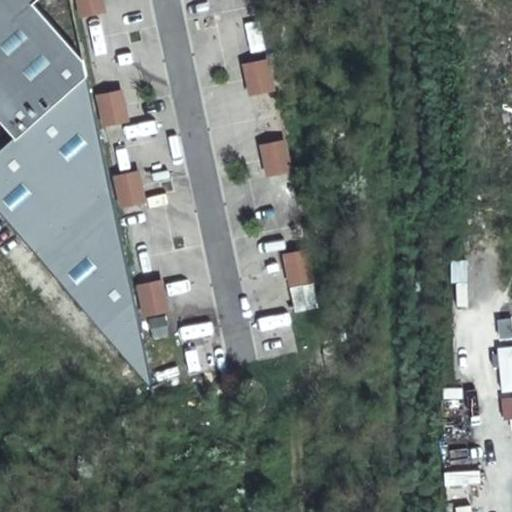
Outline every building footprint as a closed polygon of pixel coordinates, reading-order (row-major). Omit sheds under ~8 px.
[(0,0),(0,114),(18,136),(88,74),(84,56),(34,0),(0,0)] [(88,0),(76,0),(81,21),(93,19),(88,0)] [(88,0),(93,19),(104,16),(100,0),(88,0)] [(252,67),(258,96),(270,93),(263,64),(252,67)] [(258,96),(252,67),(240,69),(247,98),(258,96)] [(0,211),(155,387),(88,74),(18,136),(0,152),(0,211)] [(121,95),(110,98),(116,127),(128,124),(121,95)] [(110,98),(99,100),(105,130),(116,127),(110,98)] [(116,166),(130,165),(126,134),(112,135),(116,166)] [(267,147),(273,176),(285,174),(279,145),(267,147)] [(273,176),(267,147),(256,149),(262,179),(273,176)] [(128,179),(134,208),(146,206),(139,177),(128,179)] [(128,179),(116,182),(123,211),(134,208),(128,179)] [(252,194),(255,221),(284,218),(281,191),(252,194)] [(303,249),(292,251),(298,281),(309,278),(303,249)] [(298,281),(292,251),(280,254),(287,283),(298,281)] [(162,283),(151,286),(157,315),(169,313),(162,283)] [(139,288),(146,318),(157,315),(151,286),(139,288)] [(495,338),(510,336),(507,316),(492,318),(495,338)] [(213,332),(182,337),(188,366),(219,360),(213,332)] [(511,390),(511,344),(494,346),(498,391),(511,390)] [(511,417),(511,395),(497,397),(500,419),(511,417)] [(477,470),(442,472),(443,483),(478,480),(477,470)]
